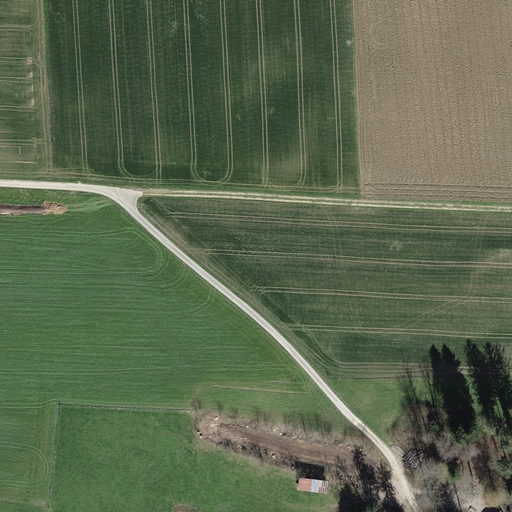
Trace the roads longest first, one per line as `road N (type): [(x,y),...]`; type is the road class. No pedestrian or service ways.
road 1 (track): [(421,511),(386,451),(112,193),(0,183)]
road 2 (track): [(511,208),(112,193)]
